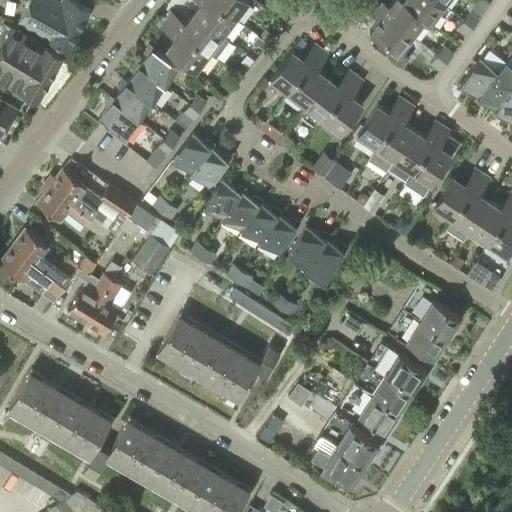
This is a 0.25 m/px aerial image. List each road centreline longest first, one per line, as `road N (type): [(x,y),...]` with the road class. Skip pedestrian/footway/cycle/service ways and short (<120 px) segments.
road 1 (residential): [(335,511),(0,311)]
road 2 (residential): [(511,317),(307,185)]
road 3 (residential): [(0,185),(139,0)]
road 4 (unclassified): [(391,511),(511,329)]
road 5 (residential): [(255,141),(233,110),(236,97),(302,12)]
road 6 (residential): [(431,98),(302,12)]
road 7 (residential): [(431,98),(504,0)]
